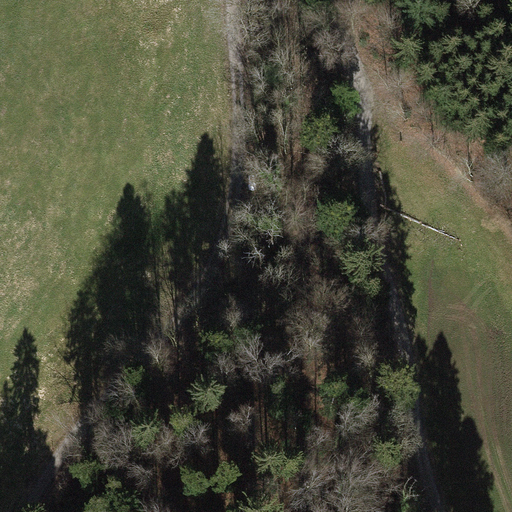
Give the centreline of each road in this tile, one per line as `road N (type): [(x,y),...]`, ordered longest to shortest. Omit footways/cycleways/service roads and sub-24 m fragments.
road 1 (track): [(28,511),(209,273),(239,145),(237,0)]
road 2 (track): [(442,511),(368,216),(357,73),(327,0)]
